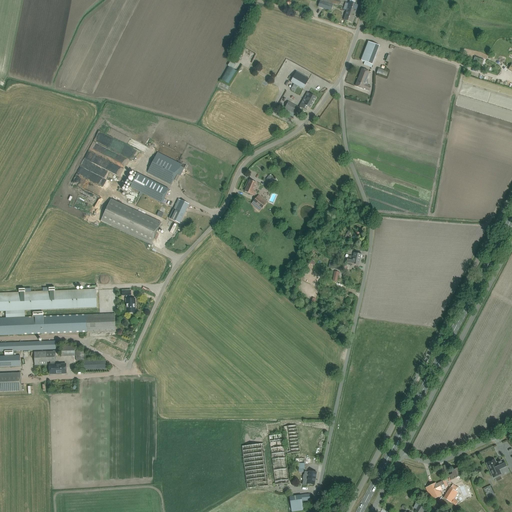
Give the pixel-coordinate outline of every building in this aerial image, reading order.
[(321,1),(319,7),(331,11),(333,5),(321,1)] [(344,20),(352,23),(357,5),(349,3),(344,20)] [(372,65),(380,46),(368,42),(361,61),(372,65)] [(231,60),(237,64),(243,54),(236,51),(231,60)] [(379,68),(376,74),(387,78),(389,71),(379,68)] [(370,72),(362,69),(359,78),(366,81),(370,72)] [(309,79),(296,72),(290,82),(303,89),(309,79)] [(365,84),(366,81),(359,78),(355,86),(363,89),(363,88),(366,89),(366,90),(369,91),(371,87),(365,84)] [(316,97),(307,92),(299,107),(305,110),(307,107),(310,108),(316,97)] [(285,108),(296,114),(299,108),(288,102),(285,108)] [(119,150),(128,154),(131,148),(122,144),(119,150)] [(171,184),(182,163),(158,150),(147,172),(171,184)] [(138,173),(131,187),(162,203),(169,189),(138,173)] [(273,178),(268,184),(272,187),(277,181),(273,178)] [(257,183),(250,180),(245,191),(254,196),(255,192),(253,191),(257,183)] [(96,188),(87,210),(95,213),(102,195),(99,193),(100,190),(96,188)] [(333,190),(329,195),(333,199),(337,194),(333,190)] [(265,204),(257,197),(251,204),(260,211),(265,204)] [(111,199),(101,221),(151,245),(161,223),(111,199)] [(184,215),(189,204),(181,200),(171,219),(180,223),(184,215)] [(332,252),(337,257),(341,253),(335,248),(332,252)] [(347,265),(333,261),(332,268),(346,271),(347,265)] [(97,307),(96,290),(0,293),(0,311),(6,311),(7,318),(0,318),(0,334),(84,332),(87,332),(116,331),(115,314),(25,317),(24,310),(97,307)] [(126,299),(126,313),(136,313),(136,306),(135,306),(135,299),(130,299),(130,295),(131,295),(131,290),(122,291),(122,296),(126,296),(126,299)] [(0,351),(55,349),(55,341),(0,343),(0,351)] [(75,356),(74,346),(61,347),(61,357),(75,356)] [(76,351),(76,361),(86,360),(86,350),(76,351)] [(50,365),(49,365),(50,374),(58,374),(58,373),(61,373),(61,374),(66,374),(66,364),(55,364),(55,361),(56,361),(55,351),(34,352),(35,365),(47,365),(47,361),(50,361),(50,365)] [(0,356),(0,367),(20,366),(20,355),(0,356)] [(106,369),(106,360),(83,361),(83,370),(106,369)] [(0,392),(22,391),(21,373),(0,374),(0,392)] [(283,434),(269,436),(275,483),(273,484),(273,485),(290,483),(289,480),(291,480),(288,458),(286,458),(284,441),(285,441),(287,453),(300,452),(296,425),(283,427),(285,439),(283,439),(283,434)] [(242,446),(247,488),(269,486),(263,443),(242,446)] [(304,458),(295,458),(296,463),(298,463),(298,469),(304,469),(304,458)] [(499,469),(506,466),(503,460),(498,462),(498,463),(496,464),(494,459),(486,463),(493,478),(501,474),(499,469)] [(449,475),(451,480),(460,476),(457,468),(451,471),(453,474),(449,475)] [(314,485),(316,472),(310,471),(310,472),(306,472),(303,485),(306,485),(307,484),(314,485)] [(445,480),(442,481),(434,485),(437,492),(445,488),(448,486),(445,480)] [(457,492),(455,491),(458,488),(453,485),(444,498),(451,502),(457,492)] [(460,488),(465,497),(469,495),(464,486),(460,488)] [(311,502),(310,494),(289,497),(292,511),(303,510),(302,502),(311,502)] [(437,510),(440,507),(435,502),(431,506),(437,510)]
